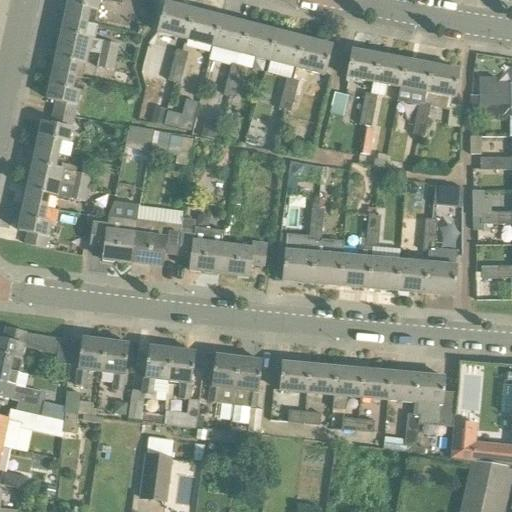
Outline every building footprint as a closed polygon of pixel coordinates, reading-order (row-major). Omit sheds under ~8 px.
[(68,0),(65,19),(94,26),(100,1),(122,6),(123,0),(68,0)] [(185,41),(193,11),(165,4),(157,34),(185,41)] [(193,11),(185,41),(213,48),(221,19),(193,11)] [(98,26),(94,26),(65,19),(59,46),(88,53),(100,55),(116,59),(119,45),(95,40),(98,26)] [(221,19),(213,48),(241,55),(249,26),(221,19)] [(254,58),(269,62),(276,33),(249,26),(241,55),(238,67),(244,69),(251,71),(254,58)] [(269,62),(297,69),(304,40),(276,33),(269,62)] [(304,40),(297,69),(297,70),(295,69),(293,81),(292,81),(303,84),(307,72),(325,77),(332,47),(304,40)] [(75,78),(81,80),(84,66),(86,66),(88,53),(59,46),(53,73),(75,78)] [(352,51),(347,79),(373,84),(379,57),(352,51)] [(177,52),(173,68),(184,71),(188,55),(177,52)] [(113,72),(116,59),(100,55),(97,68),(98,69),(113,72)] [(379,57),(373,84),(400,89),(405,62),(379,57)] [(416,108),(424,109),(432,67),(405,62),(400,89),(397,104),(416,108)] [(244,69),(238,67),(236,67),(232,66),(228,81),(240,84),(244,69)] [(432,67),(424,109),(429,110),(438,112),(441,98),(454,100),(459,72),(432,67)] [(180,86),(184,71),(173,68),(169,83),(180,86)] [(72,92),(75,78),(53,73),(47,100),(57,103),(54,114),(74,118),(77,107),(80,93),(72,92)] [(298,103),(303,84),(292,81),(293,81),(286,79),(281,98),(293,101),(298,103)] [(236,100),(240,84),(228,81),(224,97),(236,100)] [(511,84),(508,85),(508,105),(496,106),(496,118),(511,117),(511,84)] [(334,94),(329,115),(343,118),(348,97),(334,94)] [(361,111),(374,113),(377,97),(371,96),(364,95),(361,111)] [(293,101),(281,98),(278,111),(290,114),(293,101)] [(447,128),(459,129),(461,108),(451,106),(447,128)] [(480,118),(496,118),(496,106),(480,106),(480,118)] [(424,109),(416,108),(414,122),(427,125),(429,110),(424,109)] [(167,111),(155,109),(150,124),(163,127),(167,111)] [(374,113),(361,111),(358,127),(369,129),(370,129),(374,113)] [(72,130),(74,118),(54,114),(52,125),(42,123),(36,150),(58,155),(61,142),(69,143),(72,130)] [(194,119),(182,116),(179,129),(191,131),(194,119)] [(93,130),(89,122),(82,126),(86,134),(93,130)] [(427,125),(414,122),(411,136),(424,139),(427,125)] [(204,123),(201,138),(218,142),(221,126),(204,123)] [(374,131),(365,129),(360,155),(369,156),(374,131)] [(403,162),(408,135),(392,132),(387,159),(403,162)] [(176,158),(180,139),(154,134),(152,144),(157,145),(155,154),(176,158)] [(470,138),(469,157),(481,157),(481,138),(470,138)] [(55,169),(58,155),(36,150),(30,177),(72,187),(87,190),(90,177),(55,169)] [(374,161),(373,168),(384,169),(386,157),(378,156),(377,161),(374,161)] [(511,171),(511,159),(496,160),(496,172),(511,171)] [(480,172),(496,172),(496,160),(480,160),(480,172)] [(292,177),(298,178),(301,178),(302,173),(304,167),(294,165),(292,177)] [(87,190),(72,187),(30,177),(24,205),(46,209),(49,196),(85,203),(87,190)] [(436,188),(434,207),(461,210),(463,190),(436,188)] [(58,212),(46,209),(24,205),(18,232),(28,234),(26,245),(45,250),(47,238),(48,239),(51,225),(55,226),(58,212)] [(324,211),(312,210),(310,227),(322,228),(324,211)] [(511,212),(497,213),(497,225),(511,224),(511,212)] [(480,225),(484,225),(497,225),(497,213),(480,213),(480,220),(480,225)] [(369,215),(367,231),(379,232),(380,216),(369,215)] [(103,261),(132,264),(138,222),(108,218),(107,226),(93,224),(91,245),(104,247),(103,261)] [(424,236),(436,237),(438,222),(426,220),(424,236)] [(472,220),(472,232),(475,232),(484,232),(484,225),(480,225),(480,220),(472,220)] [(189,272),(219,275),(223,246),(224,233),(194,229),(195,223),(181,221),(181,227),(177,256),(191,258),(189,272)] [(138,222),(132,264),(162,268),(164,254),(177,256),(181,227),(138,222)] [(310,227),(309,242),(315,243),(321,243),(322,228),(310,227)] [(366,247),(372,248),(378,248),(379,232),(367,231),(366,247)] [(423,252),(429,253),(435,253),(435,251),(435,250),(436,237),(424,236),(423,246),(423,252)] [(315,243),(309,242),(286,240),(285,252),(283,283),(311,285),(314,255),(315,243)] [(314,255),(311,285),(340,288),(342,257),(343,245),(321,243),(315,243),(314,255)] [(223,246),(219,275),(249,279),(250,265),(264,267),(267,246),(252,244),(252,250),(223,246)] [(368,290),(371,260),(372,248),(366,247),(358,247),(357,259),(342,257),(340,288),(368,290)] [(429,253),(428,265),(425,295),(454,298),(457,267),(457,255),(457,252),(435,251),(435,253),(429,253)] [(399,262),(386,261),(371,260),(368,290),(381,291),(397,291),(399,262)] [(425,295),(428,265),(399,262),(397,291),(397,293),(425,295)] [(511,267),(497,268),(497,281),(511,280),(511,267)] [(480,268),(480,270),(481,281),(497,281),(497,268),(480,268)] [(0,369),(17,373),(22,352),(59,360),(57,367),(69,369),(74,343),(26,334),(7,330),(4,341),(0,340),(0,369)] [(88,372),(101,374),(106,342),(82,339),(76,387),(86,388),(88,372)] [(129,345),(106,342),(101,374),(115,376),(113,391),(123,393),(129,345)] [(167,394),(168,382),(172,351),(149,348),(143,393),(132,391),(127,420),(143,423),(143,422),(144,415),(147,396),(152,396),(153,393),(167,394)] [(196,354),(172,351),(168,382),(182,384),(180,400),(189,401),(196,354)] [(233,407),(239,359),(215,356),(209,404),(233,407)] [(239,359),(233,407),(256,410),(262,362),(239,359)] [(307,395),(309,367),(282,364),(280,392),(307,395)] [(309,367),(307,395),(334,397),(336,369),(309,367)] [(16,411),(41,417),(43,407),(39,406),(42,393),(14,387),(17,373),(0,369),(0,398),(11,401),(18,402),(16,411)] [(336,369),(334,397),(333,410),(346,411),(347,398),(361,399),(363,372),(336,369)] [(363,372),(361,399),(388,402),(390,374),(363,372)] [(390,374),(388,402),(415,404),(417,376),(390,374)] [(455,392),(443,391),(445,379),(417,376),(415,404),(414,417),(419,417),(418,423),(451,427),(455,392)] [(67,393),(65,413),(79,415),(80,409),(80,395),(67,393)] [(126,405),(115,403),(113,415),(125,416),(126,405)] [(247,434),(260,436),(263,412),(250,410),(247,434)] [(0,417),(0,447),(2,448),(15,451),(20,429),(62,438),(62,433),(63,422),(41,417),(16,411),(14,421),(0,417)] [(287,424),(304,426),(305,413),(288,412),(287,424)] [(65,413),(63,422),(62,433),(77,434),(77,432),(79,415),(65,413)] [(305,413),(304,426),(319,427),(320,415),(305,413)] [(143,422),(163,425),(164,418),(144,415),(143,422)] [(511,466),(511,415),(510,436),(511,435),(511,448),(473,445),(472,461),(511,466)] [(405,432),(417,433),(418,423),(419,417),(414,417),(407,416),(405,432)] [(199,431),(200,421),(171,417),(170,428),(199,431)] [(358,433),(359,421),(342,420),(341,432),(358,433)] [(359,421),(358,433),(373,434),(374,422),(359,421)] [(206,442),(238,445),(239,434),(232,433),(207,430),(206,442)] [(404,448),(409,448),(415,449),(417,433),(405,432),(404,448)] [(166,504),(173,459),(172,459),(146,455),(144,455),(138,501),(166,504)] [(500,511),(510,467),(470,462),(460,511),(500,511)] [(0,480),(0,486),(24,492),(27,479),(2,473),(0,480)] [(16,511),(0,510),(0,496),(0,495),(0,494),(0,511),(16,511)]
